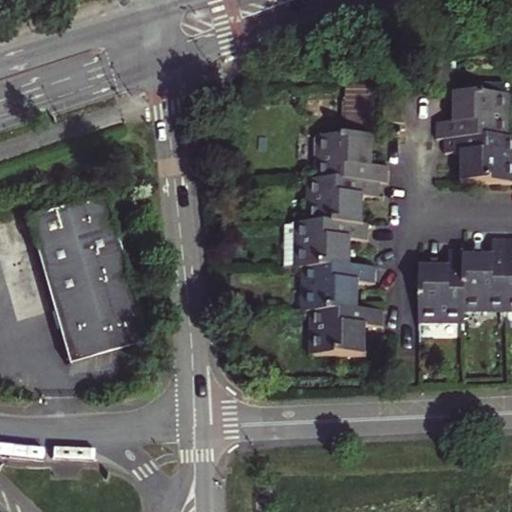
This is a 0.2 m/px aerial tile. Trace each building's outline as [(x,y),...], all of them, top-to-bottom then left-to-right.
[(502,141),(502,98),(462,97),(462,126),(453,126),(438,125),(438,140),(446,140),(502,141)] [(453,126),(462,126),(462,97),(454,97),(453,126)] [(511,98),(502,98),(502,141),(511,141),(511,98)] [(326,184),(327,140),(317,140),(317,184),(326,184)] [(365,169),(365,140),(327,140),(326,184),(381,183),(388,183),(388,169),(373,169),(365,169)] [(373,140),(365,140),(365,169),(373,169),(373,140)] [(511,186),(511,141),(502,141),(446,140),(446,155),(461,156),(470,156),(470,186),(511,186)] [(470,156),(461,156),(461,185),(470,186),(470,156)] [(357,197),(365,197),(381,197),(381,183),(326,184),(317,184),(316,227),(357,227),(357,197)] [(307,227),(316,227),(317,184),(307,184),(307,227)] [(357,227),(364,227),(365,197),(357,197),(357,227)] [(100,204),(22,227),(63,373),(140,351),(100,204)] [(304,270),(305,227),(295,227),(295,270),(302,270),(304,270)] [(311,270),(345,270),(345,242),(352,242),(368,243),(368,227),(364,227),(357,227),(316,227),(307,227),(305,227),(304,270),(311,270)] [(494,267),(467,267),(467,306),(510,307),(510,243),(494,242),(494,259),(494,267)] [(467,306),(467,267),(467,259),(467,254),(450,254),(450,270),(450,278),(422,277),(421,318),(467,318),(467,316),(467,306)] [(494,267),(494,259),(467,259),(467,267),(494,267)] [(302,270),(302,313),(311,313),(311,270),(304,270),(302,270)] [(352,285),(360,285),(374,285),(374,270),(352,270),(345,270),(311,270),(311,313),(319,313),(352,314),(352,285)] [(360,314),(360,285),(352,285),(352,314),(360,314)] [(467,316),(509,317),(510,307),(467,306),(467,316)] [(319,313),(311,313),(311,358),(319,359),(319,313)] [(319,359),(359,359),(359,329),(367,329),(382,329),(383,314),(360,314),(352,314),(319,313),(319,359)] [(421,327),(467,327),(467,318),(421,318),(421,327)]
